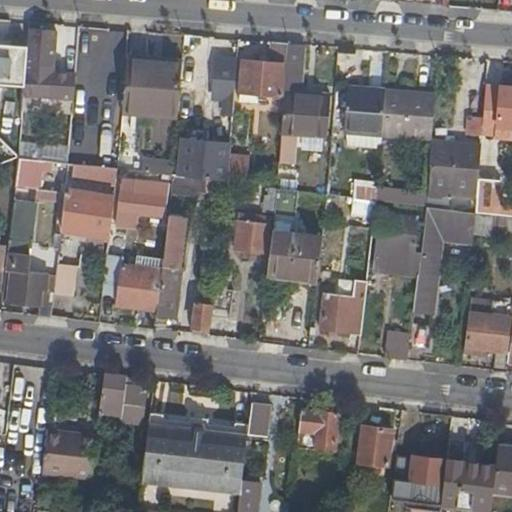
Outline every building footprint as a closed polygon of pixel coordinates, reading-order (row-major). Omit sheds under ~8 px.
[(57,29),(29,27),(24,95),(74,98),(76,73),(55,71),(57,29)] [(286,64),(288,63),(290,42),(274,41),(272,62),(244,60),(241,91),(261,93),(284,95),(286,64)] [(306,44),(290,42),(288,63),(286,92),(289,92),(286,130),(283,130),(281,156),(293,158),(295,131),(328,134),(329,114),(331,113),(332,95),(301,93),(306,44)] [(0,49),(0,87),(20,89),(23,51),(0,49)] [(162,57),(128,54),(127,60),(162,63),(162,57)] [(179,116),(183,58),(162,57),(162,63),(127,60),(124,111),(179,116)] [(238,59),(219,58),(216,100),(235,101),(238,59)] [(503,85),(487,84),(484,117),(484,124),(500,125),(503,85)] [(500,125),(511,125),(511,85),(503,85),(500,125)] [(348,129),(383,132),(383,131),(386,89),(349,86),(346,129),(348,129)] [(22,119),(17,119),(20,89),(0,87),(0,137),(20,157),(22,119)] [(436,94),(386,89),(383,131),(383,132),(432,136),(436,94)] [(260,101),(261,93),(241,91),(241,99),(260,101)] [(179,116),(124,111),(123,117),(178,121),(179,116)] [(467,133),(483,135),(484,124),(484,117),(469,116),(467,133)] [(383,132),(348,129),(349,144),(381,146),(383,132)] [(298,138),(298,150),(319,151),(320,140),(298,138)] [(34,141),(31,158),(70,163),(71,150),(71,145),(34,141)] [(187,141),(184,176),(224,181),(226,147),(187,141)] [(482,147),(432,142),(431,151),(427,197),(477,201),(479,178),(482,147)] [(254,158),(231,155),(229,177),(253,179),(254,158)] [(31,158),(20,157),(19,161),(18,167),(31,168),(31,158)] [(175,162),(146,159),(145,172),(174,175),(175,162)] [(101,183),(117,185),(119,169),(104,167),(101,183)] [(184,176),(174,175),(172,192),(198,196),(198,190),(227,194),(229,182),(224,181),(184,176)] [(501,179),(479,178),(477,201),(476,211),(498,214),(499,205),(501,179)] [(294,182),(279,180),(278,188),(293,190),(294,182)] [(340,184),(331,183),(330,192),(339,193),(340,184)] [(62,228),(111,238),(113,218),(116,196),(67,186),(62,228)] [(275,213),(278,188),(268,187),(267,194),(265,194),(263,211),(275,213)] [(168,195),(123,190),(119,224),(132,226),(134,212),(166,216),(168,195)] [(358,215),(375,217),(377,199),(360,197),(358,215)] [(15,203),(10,243),(32,245),(36,206),(15,203)] [(441,236),(473,239),(474,230),(476,211),(428,205),(422,256),(416,309),(432,311),(441,236)] [(511,206),(499,205),(498,214),(511,215),(511,206)] [(374,269),(418,275),(421,252),(416,252),(419,216),(381,211),(374,269)] [(474,230),(511,235),(511,215),(498,214),(476,211),(474,230)] [(236,248),(270,252),(273,229),(274,224),(240,219),(238,234),(236,248)] [(322,235),(273,229),(270,252),(268,274),(317,280),(322,235)] [(183,242),(168,240),(157,317),(174,319),(182,268),(180,267),(183,242)] [(29,272),(32,245),(10,243),(8,257),(7,258),(2,300),(41,305),(43,288),(47,288),(48,273),(29,272)] [(105,287),(120,289),(123,264),(124,257),(109,255),(105,287)] [(162,269),(123,264),(120,289),(118,304),(158,309),(162,269)] [(75,266),(61,265),(57,294),(72,296),(75,266)] [(58,274),(48,273),(47,288),(43,288),(41,305),(40,314),(53,316),(58,274)] [(351,332),(361,334),(367,277),(358,276),(356,298),(325,294),(321,329),(351,332)] [(232,291),(218,289),(214,316),(229,318),(232,291)] [(496,350),(494,370),(508,372),(509,362),(510,352),(507,352),(511,315),(511,302),(493,300),(494,299),(473,297),(466,352),(490,355),(491,350),(496,350)] [(196,303),(192,333),(209,335),(213,305),(196,303)] [(351,332),(348,352),(359,353),(361,334),(351,332)] [(389,332),(386,357),(407,359),(410,334),(389,332)] [(126,385),(127,375),(105,373),(98,428),(113,429),(114,413),(120,414),(119,419),(144,422),(148,387),(126,385)] [(253,401),(248,448),(253,449),(256,434),(268,435),(272,403),(253,401)] [(339,413),(302,408),(298,447),(334,451),(339,413)] [(502,421),(477,417),(474,442),(484,444),(481,470),(496,471),(499,445),(502,421)] [(198,480),(242,486),(243,479),(245,465),(249,432),(208,427),(203,423),(195,422),(191,425),(150,419),(143,473),(185,478),(184,484),(197,486),(198,480)] [(388,465),(393,428),(363,425),(358,462),(388,465)] [(97,435),(47,429),(40,482),(90,488),(97,435)] [(494,488),(511,490),(511,447),(499,445),(496,471),(494,488)] [(483,511),(487,479),(449,474),(445,511),(483,511)] [(257,511),(261,481),(243,479),(242,486),(241,499),(239,511),(257,511)] [(113,490),(110,511),(127,511),(129,492),(113,490)]
